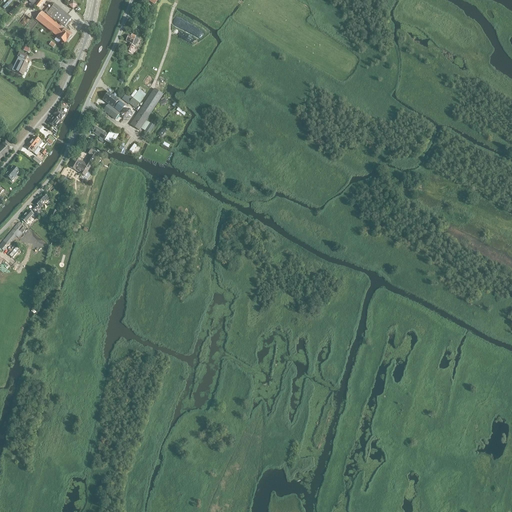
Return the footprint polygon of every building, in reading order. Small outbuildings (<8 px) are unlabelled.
[(30,0),(29,2),(31,3),(30,4),(30,3),(29,4),(33,8),(34,6),(39,10),(45,2),(43,0),(30,0)] [(73,0),(69,4),(73,9),(78,5),(73,0)] [(61,23),(59,26),(61,27),(63,25),(65,27),(71,19),(54,5),(47,13),(61,23)] [(61,27),(59,26),(42,12),(36,20),(58,38),(64,43),(66,41),(67,41),(72,35),(65,29),(64,30),(61,27)] [(132,44),(136,45),(137,45),(138,41),(138,40),(128,36),(126,41),(130,43),(129,45),(126,52),(131,54),(134,47),(132,46),(132,44)] [(25,61),(27,56),(20,53),(18,57),(22,59),(16,72),(23,76),(25,71),(25,69),(26,69),(28,65),(23,63),(25,60),(25,61)] [(139,131),(149,115),(163,95),(154,89),(131,125),(139,131)] [(109,93),(103,100),(115,109),(120,113),(125,106),(113,96),(113,95),(111,94),(110,94),(109,93)] [(136,109),(139,104),(133,99),(132,99),(126,94),(122,99),(128,104),(129,104),(136,109)] [(158,103),(161,107),(168,103),(167,103),(168,102),(168,101),(167,100),(166,100),(165,99),(158,103)] [(115,120),(119,114),(108,105),(104,111),(115,120)] [(121,114),(123,119),(129,120),(132,115),(130,109),(124,109),(121,114)] [(49,124),(54,128),(65,115),(59,110),(54,116),(55,117),(49,124)] [(147,136),(154,126),(150,123),(143,134),(147,136)] [(103,140),(104,138),(106,139),(105,140),(112,145),(119,135),(111,131),(108,135),(107,135),(107,134),(96,127),(92,133),(103,140)] [(157,134),(161,138),(167,132),(163,128),(157,134)] [(31,143),(38,148),(43,143),(40,141),(35,137),(31,143)] [(0,160),(12,149),(5,141),(0,146),(0,160)] [(34,154),(38,148),(31,143),(27,148),(34,154)] [(86,153),(90,156),(85,164),(80,161),(82,160),(77,157),(70,168),(85,176),(93,163),(96,159),(92,157),(95,152),(88,148),(86,153)] [(17,174),(10,168),(5,174),(12,180),(17,174)] [(49,199),(44,194),(37,202),(38,203),(36,205),(39,208),(42,204),(43,205),(49,199)] [(40,211),(35,206),(32,209),(37,214),(40,211)] [(29,211),(21,219),(26,223),(33,215),(29,211)] [(0,248),(3,251),(15,236),(14,235),(22,225),(19,222),(0,245),(0,248)] [(15,245),(8,254),(14,258),(21,249),(15,245)]
